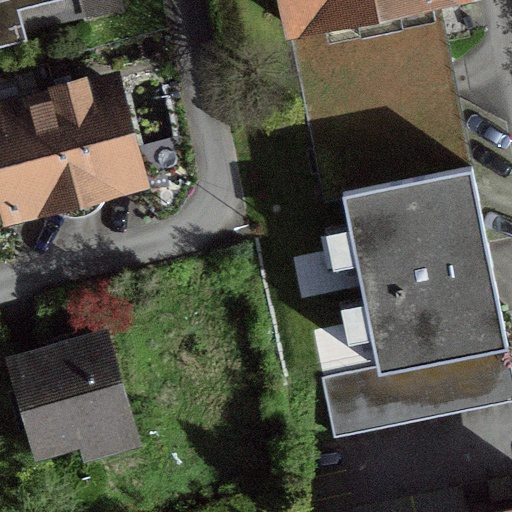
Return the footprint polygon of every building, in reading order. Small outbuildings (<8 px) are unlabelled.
[(0,0),(0,29),(18,25),(14,13),(63,0),(79,0),(84,17),(116,9),(113,0),(0,0)] [(280,0),(304,115),(450,85),(431,0),(280,0)] [(0,193),(6,215),(136,180),(111,89),(82,97),(78,85),(51,92),(54,101),(0,115),(0,193)] [(504,345),(450,85),(304,115),(322,203),(341,199),(377,370),(504,345)] [(60,339),(37,345),(41,357),(12,366),(36,451),(75,440),(80,459),(129,445),(99,341),(63,351),(60,339)] [(336,436),(511,402),(511,386),(504,345),(377,370),(325,380),(336,436)]
